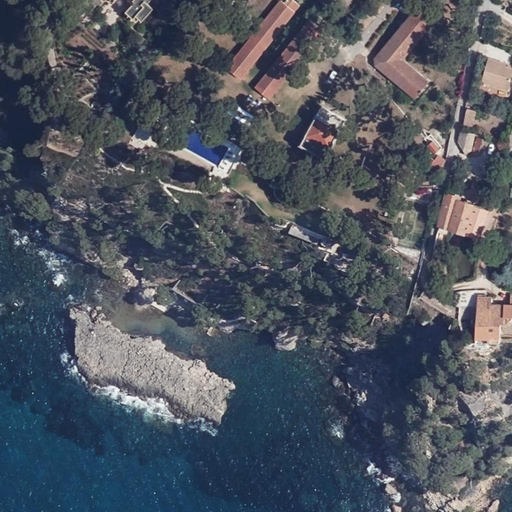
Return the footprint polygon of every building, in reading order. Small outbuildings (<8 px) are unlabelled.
[(86,0),(86,1),(94,9),(98,4),(100,6),(104,2),(102,0),(110,0),(113,3),(115,0),(130,0),(131,0),(130,0),(132,0),(134,2),(126,11),(129,14),(128,16),(133,19),(135,17),(138,19),(139,18),(142,20),(153,8),(148,3),(150,0),(86,0)] [(241,79),(266,47),(260,42),(263,38),(269,43),(299,6),(292,0),(285,0),(284,3),(281,1),(227,68),(241,79)] [(91,11),(94,9),(86,1),(83,4),(91,11)] [(419,6),(435,20),(438,16),(422,2),(419,6)] [(402,59),(435,20),(419,6),(414,12),(375,58),(375,64),(411,94),(417,87),(420,90),(428,81),(402,59)] [(269,99),(295,67),(289,62),(292,58),(298,63),(323,31),(309,20),(255,88),(269,99)] [(260,42),(266,47),(269,43),(263,38),(260,42)] [(499,63),(500,61),(486,57),(479,81),(506,88),(511,66),(503,64),(499,63)] [(289,62),(295,67),(298,63),(292,58),(289,62)] [(415,97),(420,90),(417,87),(411,94),(415,97)] [(308,133),(331,147),(347,119),(323,106),(308,133)] [(473,115),(464,113),(461,126),(470,129),(473,115)] [(468,132),(460,131),(458,141),(464,152),(468,132)] [(475,134),(468,132),(464,152),(465,154),(472,150),(475,134)] [(326,157),(331,147),(308,133),(302,143),(326,157)] [(484,139),(477,137),(473,151),(480,153),(484,139)] [(431,143),(428,146),(435,154),(440,149),(433,142),(431,143)] [(458,175),(451,173),(448,182),(453,182),(455,184),(458,175)] [(453,182),(448,182),(447,187),(449,190),(453,191),(454,191),(456,189),(457,187),(457,185),(455,184),(453,182)] [(460,196),(446,192),(439,225),(449,228),(465,233),(479,237),(489,208),(482,206),(474,204),(460,200),(460,196)] [(477,192),(474,204),(482,206),(485,194),(477,192)] [(449,228),(439,225),(437,232),(447,234),(449,228)] [(491,303),(489,334),(492,333),(501,334),(501,322),(504,322),(505,315),(511,315),(511,293),(510,293),(510,304),(491,303)] [(476,341),(489,341),(489,334),(491,303),(491,297),(486,297),(487,294),(478,294),(479,299),(477,299),(477,303),(479,304),(476,341)]
